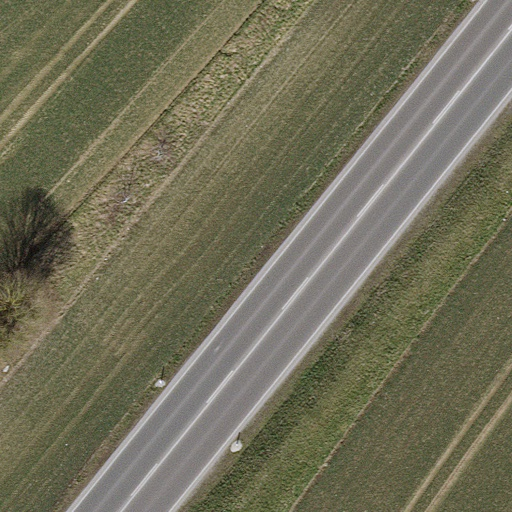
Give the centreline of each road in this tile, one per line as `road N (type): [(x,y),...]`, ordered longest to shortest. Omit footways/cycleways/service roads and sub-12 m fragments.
road 1 (primary): [(123,511),(511,28)]
road 2 (track): [(273,511),(511,214)]
